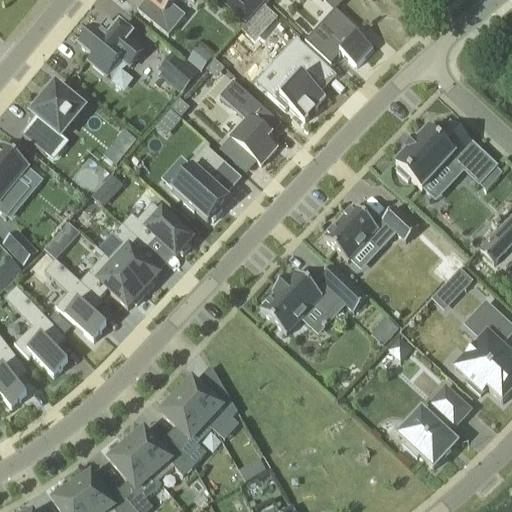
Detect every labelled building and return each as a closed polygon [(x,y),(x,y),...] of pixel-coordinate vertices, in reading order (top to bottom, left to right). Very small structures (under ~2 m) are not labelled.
[(145,0),(147,2),(137,14),(168,40),(185,19),(172,8),(177,0),(145,0)] [(335,13),(305,45),(330,69),(341,57),(356,71),(373,53),(358,39),(360,36),(335,13)] [(94,31),(79,49),(85,55),(93,61),(89,65),(103,77),(106,79),(120,63),(129,70),(142,55),(128,43),(132,39),(126,34),(119,28),(117,31),(106,23),(97,34),(94,31)] [(285,79),(267,98),(285,114),(288,111),(305,126),(326,103),(320,97),(336,80),(296,42),(275,65),(273,67),(285,79)] [(239,43),(223,62),(254,88),(270,70),(239,43)] [(173,76),(169,81),(184,93),(196,78),(181,66),(173,76)] [(233,86),(220,101),(245,124),(229,141),(257,166),(261,170),(277,152),(268,144),(281,129),(233,86)] [(36,121),(21,138),(35,150),(46,159),(84,112),(82,111),(71,102),(55,89),(42,105),(31,117),(36,121)] [(79,93),(71,102),(82,111),(90,102),(79,93)] [(407,156),(396,169),(398,172),(396,174),(407,185),(410,182),(422,193),(423,193),(446,168),(455,176),(477,152),(464,140),(450,127),(437,142),(428,134),(417,146),(415,145),(410,150),(406,155),(407,156)] [(2,148),(0,151),(0,216),(6,222),(7,221),(30,193),(19,184),(28,172),(29,171),(16,160),(10,155),(2,148)] [(172,194),(185,206),(183,208),(194,217),(196,215),(208,226),(211,223),(213,225),(222,214),(220,212),(223,209),(219,205),(224,199),(209,186),(225,168),(205,150),(188,168),(187,169),(191,173),(172,194)] [(101,187),(93,196),(104,207),(113,198),(101,187)] [(132,218),(122,228),(147,252),(156,242),(176,261),(180,257),(182,259),(191,249),(189,247),(192,244),(175,228),(178,226),(169,218),(166,220),(153,207),(138,224),(132,218)] [(354,211),(324,243),(348,266),(370,242),(381,253),(396,237),(405,246),(418,233),(394,211),(382,224),(383,225),(377,233),(354,211)] [(511,219),(495,237),(496,238),(510,252),(511,249),(511,219)] [(122,248),(108,263),(146,298),(155,288),(152,286),(158,280),(139,261),(147,252),(122,228),(112,239),(122,248)] [(17,239),(4,251),(23,272),(36,260),(17,239)] [(454,255),(446,263),(456,272),(464,264),(454,255)] [(104,259),(80,286),(99,304),(108,294),(128,313),(133,306),(136,309),(146,298),(108,263),(104,259)] [(48,272),(44,276),(68,298),(61,305),(55,312),(93,346),(102,336),(100,334),(105,329),(92,318),(103,307),(99,304),(80,286),(55,264),(48,272)] [(275,298),(260,314),(286,339),(315,308),(327,319),(341,304),(354,317),(367,302),(332,269),(319,284),(321,287),(315,293),(296,276),(290,282),(287,280),(272,296),(275,298)] [(471,284),(460,273),(438,296),(449,307),(471,284)] [(10,298),(4,303),(32,332),(22,341),(14,349),(28,363),(32,359),(53,381),(63,372),(61,370),(66,365),(55,354),(66,343),(16,291),(10,298)] [(474,368),(463,380),(469,385),(467,387),(480,399),(487,392),(502,406),(511,396),(511,369),(509,367),(511,364),(511,359),(501,349),(511,336),(511,331),(485,306),(470,322),(486,337),(480,344),(465,360),(474,368)] [(386,322),(378,331),(390,342),(398,333),(386,322)] [(0,398),(11,413),(21,405),(20,403),(25,398),(15,385),(27,376),(0,340),(0,398)] [(386,356),(398,368),(410,356),(398,344),(386,356)] [(184,388),(174,399),(206,428),(221,411),(234,423),(238,419),(223,394),(213,404),(206,397),(192,385),(187,390),(184,388)] [(421,412),(397,438),(406,446),(402,450),(416,462),(419,459),(420,459),(425,465),(434,472),(451,454),(455,449),(457,448),(455,446),(446,438),(453,431),(454,433),(471,414),(456,401),(445,391),(426,410),(428,412),(425,415),(421,412)] [(167,412),(162,418),(176,431),(182,437),(173,447),(195,470),(206,457),(199,451),(197,449),(212,434),(212,433),(206,428),(174,399),(164,410),(167,412)] [(136,437),(125,447),(158,486),(174,472),(183,481),(188,477),(195,470),(173,447),(162,456),(157,450),(144,435),(138,440),(136,437)] [(116,459),(110,464),(128,485),(118,495),(131,511),(152,511),(153,511),(148,506),(146,504),(162,490),(158,486),(125,447),(114,457),(116,459)] [(82,481),(70,489),(85,511),(131,511),(118,495),(117,495),(106,502),(93,483),(91,479),(84,484),(82,481)] [(60,500),(53,505),(58,511),(85,511),(70,489),(58,497),(60,500)]
